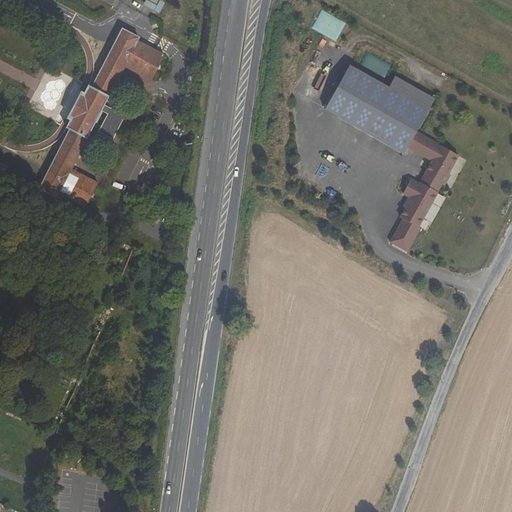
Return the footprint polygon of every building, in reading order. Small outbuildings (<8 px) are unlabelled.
[(114,0),(112,4),(132,15),(139,0),(114,0)] [(336,41),(345,23),(320,11),(312,28),(336,41)] [(152,81),(164,56),(137,41),(139,37),(123,29),(94,84),(90,83),(67,127),(70,129),(39,189),(55,197),(57,193),(85,208),(98,184),(70,169),(100,111),(107,115),(98,133),(112,140),(127,112),(113,104),(110,109),(103,106),(124,66),(152,81)] [(415,130),(434,96),(395,74),(388,86),(349,64),(324,110),(403,153),(406,147),(415,130)] [(460,155),(415,130),(406,147),(431,161),(424,173),(443,183),(447,186),(453,175),(450,173),(460,155)] [(419,228),(443,183),(424,173),(419,183),(410,178),(402,194),(408,197),(402,206),(405,208),(401,217),(404,219),(391,242),(408,251),(420,229),(419,228)] [(14,471),(32,479),(49,440),(31,432),(14,471)]
